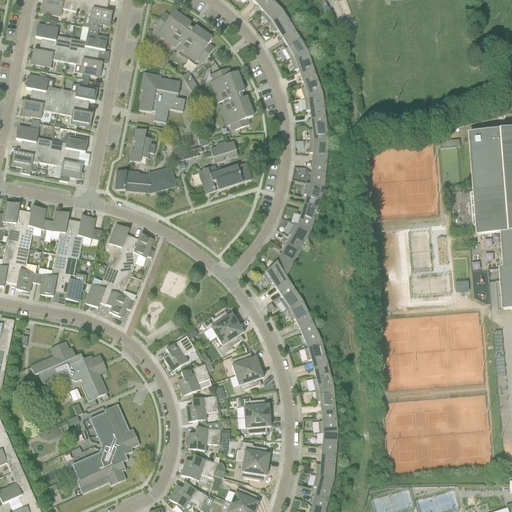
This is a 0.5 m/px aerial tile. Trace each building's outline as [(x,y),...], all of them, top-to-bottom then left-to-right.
[(76,13),(78,2),(69,0),(47,0),(47,2),(42,1),(40,13),(44,14),(44,15),(60,18),(61,11),(76,13)] [(270,0),(262,0),(256,6),(263,13),(260,15),(268,24),(283,13),(270,0)] [(78,2),(76,13),(85,15),(91,16),(89,26),(83,25),(82,29),(98,32),(99,26),(105,27),(105,25),(109,26),(112,14),(107,14),(108,7),(78,2)] [(188,28),(190,25),(173,13),(169,19),(164,15),(155,27),(161,30),(157,36),(175,49),(181,41),(182,42),(190,29),(188,28)] [(295,32),(283,13),(268,24),(274,33),(277,32),(282,40),(295,32)] [(56,38),(58,30),(42,27),(42,29),(37,28),(35,40),(39,41),(38,47),(68,53),(71,41),(56,38)] [(96,38),(98,32),(82,29),(88,30),(85,44),(71,41),(68,53),(99,58),(100,52),(104,53),(106,41),(102,40),(102,39),(96,38)] [(208,46),(212,41),(194,29),(193,31),(190,29),(182,42),(183,43),(177,51),(195,64),(197,61),(203,65),(213,50),(208,46)] [(290,60),(307,52),(295,32),(282,40),(288,48),(284,50),(290,60)] [(66,64),(68,53),(38,47),(37,53),(33,52),(30,64),(35,65),(34,66),(50,69),(52,61),(66,64)] [(301,79),(314,74),(307,52),(290,60),(294,71),(298,70),(301,79)] [(68,53),(66,64),(75,66),(81,67),(79,76),(99,79),(99,77),(102,65),(97,65),(99,58),(68,53)] [(236,74),(230,76),(227,70),(214,75),(216,81),(210,83),(217,103),(224,101),(225,103),(241,97),(240,94),(243,93),(236,74)] [(192,95),(198,90),(188,73),(181,78),(192,95)] [(304,100),(322,96),(314,74),(301,79),(304,88),(301,89),(304,100)] [(161,79),(159,78),(149,77),(143,81),(140,92),(142,93),(138,112),(151,115),(151,113),(155,114),(153,123),(165,125),(168,111),(182,114),(184,102),(175,100),(175,96),(177,96),(180,84),(160,81),(161,79)] [(46,89),(48,81),(32,78),(32,80),(27,79),(25,91),(29,92),(28,98),(59,103),(61,92),(46,89)] [(61,92),(59,103),(89,109),(90,103),(94,104),(97,92),(92,91),(93,90),(87,88),(88,83),(82,82),(81,87),(77,87),(75,95),(70,93),(61,92)] [(311,121),(325,119),(322,96),(304,100),(306,112),(309,111),(311,121)] [(245,98),(242,99),(241,97),(225,103),(225,106),(219,108),(226,128),(233,125),(235,132),(249,127),(246,120),(252,118),(245,98)] [(56,115),(59,103),(28,98),(27,104),(23,103),(21,115),(25,116),(25,117),(40,120),(42,112),(56,115)] [(88,115),(89,109),(59,103),(56,115),(71,118),(69,126),(85,129),(85,127),(90,128),(92,116),(88,115)] [(310,143),(328,142),(325,119),(311,121),(312,131),(308,131),(310,143)] [(36,140),(38,132),(22,129),(22,131),(18,130),(15,142),(20,142),(19,149),(49,154),(51,143),(36,140)] [(144,139),(145,133),(135,131),(133,143),(137,143),(137,141),(143,142),(144,139)] [(511,131),(469,135),(477,236),(501,234),(503,270),(499,270),(503,311),(511,310),(511,131)] [(82,142),(83,140),(67,137),(66,145),(51,143),(49,154),(79,160),(80,154),(84,155),(87,143),(82,142)] [(172,149),(180,147),(178,137),(170,139),(172,149)] [(200,149),(208,146),(205,137),(197,139),(200,149)] [(137,143),(136,148),(149,150),(154,151),(155,147),(150,145),(151,140),(144,139),(143,142),(137,141),(137,143)] [(311,164),(326,165),(328,142),(310,143),(309,154),(312,154),(311,164)] [(233,144),(226,146),(225,144),(215,147),(216,149),(209,152),(212,160),(214,165),(237,157),(235,152),(236,152),(233,144)] [(135,152),(134,155),(140,156),(140,159),(141,159),(147,160),(148,155),(153,156),(154,151),(149,150),(136,148),(135,152)] [(196,150),(182,154),(181,148),(173,150),(176,164),(198,158),(197,155),(202,153),(200,149),(196,150)] [(13,154),(11,166),(15,167),(15,168),(22,170),(20,175),(29,177),(30,171),(32,163),(46,166),(49,154),(19,149),(17,155),(13,154)] [(134,155),(135,152),(131,151),(129,163),(139,165),(141,159),(140,159),(140,156),(134,155)] [(78,166),(79,160),(49,154),(46,166),(61,169),(58,183),(67,184),(68,179),(75,180),(75,178),(80,179),(82,167),(78,166)] [(457,154),(443,154),(444,184),(458,184),(457,154)] [(324,188),(326,165),(311,164),(310,185),(306,184),(306,185),(324,188)] [(205,196),(250,182),(245,165),(216,175),(214,168),(198,173),(205,196)] [(149,195),(175,188),(170,170),(147,176),(147,178),(139,177),(139,175),(116,173),(114,192),(149,195)] [(317,211),(324,188),(306,185),(303,196),(306,197),(303,206),(317,211)] [(468,224),(467,194),(454,194),(455,224),(468,224)] [(9,225),(5,247),(17,249),(24,213),(18,212),(19,206),(7,204),(6,208),(4,208),(3,216),(0,215),(0,220),(2,221),(1,224),(9,225)] [(310,233),(317,211),(303,206),(297,226),(294,225),(293,226),(310,233)] [(42,215),(43,211),(31,209),(30,214),(24,213),(17,249),(29,251),(33,230),(46,232),(48,223),(43,222),(44,216),(42,215)] [(67,222),(68,216),(57,214),(56,218),(54,218),(53,224),(48,223),(46,232),(59,235),(55,256),(66,259),(73,223),(67,222)] [(92,225),(92,221),(81,218),(80,224),(73,223),(66,259),(78,261),(82,239),(90,241),(93,225),(92,225)] [(281,220),(278,232),(284,233),(287,221),(281,220)] [(299,253),(310,233),(293,226),(288,236),(291,237),(286,246),(299,253)] [(126,237),(128,231),(117,227),(115,231),(114,230),(108,245),(115,248),(107,269),(118,273),(132,239),(126,237)] [(94,236),(93,239),(95,242),(99,243),(101,233),(94,232),(96,232),(95,236),(94,236)] [(149,245),(151,241),(140,236),(138,242),(132,239),(118,273),(130,278),(135,264),(143,267),(146,258),(151,260),(154,253),(149,251),(151,245),(149,245)] [(285,278),(299,253),(286,246),(276,265),(285,279),(285,278)] [(0,289),(3,290),(4,284),(10,285),(17,249),(5,247),(2,262),(0,261),(0,289)] [(26,266),(29,251),(17,249),(10,285),(16,286),(15,292),(27,294),(28,290),(30,290),(31,284),(36,285),(38,276),(35,275),(36,268),(26,266)] [(60,295),(66,259),(55,256),(51,278),(38,276),(36,285),(41,286),(40,292),(41,293),(40,297),(52,299),(53,293),(60,295)] [(74,283),(78,261),(66,259),(60,295),(66,296),(65,302),(76,304),(77,299),(79,300),(82,284),(74,283)] [(285,278),(285,279),(276,265),(262,276),(269,286),(272,284),(277,292),(289,284),(285,278)] [(105,307),(118,273),(107,269),(101,283),(94,280),(86,301),(87,302),(86,306),(97,310),(99,305),(105,307)] [(121,298),(130,278),(118,273),(105,307),(111,310),(109,315),(120,319),(121,315),(123,316),(125,310),(130,312),(136,297),(135,297),(133,303),(121,298)] [(289,284),(277,292),(283,300),(280,302),(286,312),(302,303),(289,284)] [(299,330),(312,324),(302,303),(286,312),(291,322),(294,321),(299,330)] [(231,316),(228,318),(225,314),(213,321),(212,319),(202,325),(206,333),(210,331),(215,339),(237,325),(231,316)] [(0,351),(8,353),(14,322),(0,319),(0,351)] [(304,351),(321,345),(312,324),(299,330),(307,349),(304,350),(304,351)] [(240,337),(243,335),(237,325),(215,339),(221,348),(218,350),(222,357),(232,352),(230,349),(243,341),(240,337)] [(497,376),(504,375),(501,332),(493,332),(497,376)] [(194,351),(189,342),(186,338),(165,351),(168,357),(163,360),(172,373),(187,364),(183,358),(194,351)] [(72,351),(68,352),(65,344),(50,351),(53,359),(30,369),(34,377),(37,376),(42,386),(60,379),(59,376),(63,375),(65,379),(76,384),(80,382),(82,386),(80,387),(88,404),(96,400),(106,395),(98,376),(106,372),(99,358),(91,361),(90,358),(83,361),(80,356),(75,358),(72,351)] [(313,370),(327,367),(321,345),(304,351),(307,362),(311,361),(313,370)] [(255,359),(251,360),(250,355),(231,362),(232,367),(231,367),(234,378),(259,370),(255,359)] [(197,386),(209,381),(203,367),(180,375),(182,381),(177,383),(182,398),(199,392),(197,386)] [(315,392),(333,389),(327,367),(313,370),(316,380),(312,381),(315,392)] [(258,381),(262,380),(259,370),(234,378),(238,388),(240,388),(241,393),(260,387),(258,381)] [(321,413),(335,412),(333,389),(315,392),(316,403),(320,403),(321,413)] [(78,390),(70,393),(74,402),(82,399),(78,390)] [(217,414),(215,398),(191,402),(191,408),(185,408),(187,424),(197,423),(205,422),(206,422),(205,416),(217,414)] [(264,402),(249,403),(249,401),(238,402),(238,410),(242,410),(243,420),(269,418),(268,407),(264,407),(264,402)] [(98,455),(71,467),(77,480),(78,480),(78,482),(79,482),(77,483),(76,483),(82,496),(105,486),(109,485),(109,486),(110,488),(125,481),(122,474),(122,473),(125,472),(122,465),(122,464),(127,462),(125,457),(126,456),(132,454),(131,450),(132,450),(139,447),(132,431),(131,432),(129,433),(127,430),(117,406),(104,412),(105,414),(89,421),(101,448),(98,455)] [(78,406),(72,408),(76,418),(82,415),(78,406)] [(337,434),(335,412),(321,413),(321,423),(318,423),(319,435),(337,434)] [(76,418),(67,422),(70,428),(79,424),(76,418)] [(266,429),(270,429),(269,418),(243,420),(244,432),(246,431),(246,436),(266,435),(266,429)] [(0,445),(8,442),(0,422),(0,445)] [(205,422),(197,423),(198,430),(205,431),(206,431),(206,426),(205,422)] [(206,431),(205,431),(198,430),(195,430),(194,436),(188,435),(187,451),(205,453),(206,446),(218,448),(220,432),(206,431)] [(228,441),(229,432),(220,432),(220,441),(228,441)] [(321,456),(335,457),(337,434),(319,435),(323,435),(321,456)] [(11,475),(21,470),(8,442),(0,445),(0,467),(6,465),(11,475)] [(252,448),(252,446),(241,444),(240,452),(244,453),(242,463),(267,467),(269,457),(265,456),(266,450),(252,448)] [(51,450),(50,446),(47,445),(43,447),(42,450),(44,453),(47,454),(50,453),(51,450)] [(201,461),(202,457),(196,455),(195,459),(193,458),(191,464),(185,462),(180,477),(190,480),(188,485),(194,487),(195,482),(198,483),(200,477),(212,481),(217,466),(201,461)] [(333,480),(335,457),(321,456),(320,466),(316,466),(316,477),(333,480)] [(265,478),(267,467),(242,463),(241,474),(242,475),(241,480),(261,483),(261,478),(265,478)] [(221,465),(219,464),(218,464),(216,472),(214,478),(215,478),(221,480),(222,480),(225,471),(224,469),(223,467),(221,465)] [(20,505),(34,499),(21,470),(11,475),(15,486),(0,492),(0,501),(2,506),(18,499),(20,505)] [(328,502),(333,480),(316,477),(313,488),(316,489),(314,499),(328,502)] [(199,511),(207,498),(185,485),(182,491),(176,488),(168,501),(176,506),(175,508),(179,511),(187,511),(192,508),(199,511)] [(48,496),(57,492),(55,486),(46,490),(48,496)] [(256,498),(247,494),(238,490),(236,496),(234,495),(230,505),(246,511),(254,511),(258,505),(254,503),(256,498)] [(39,511),(34,499),(20,505),(23,511),(19,511),(39,511)] [(325,511),(328,502),(314,499),(310,511),(325,511)]
